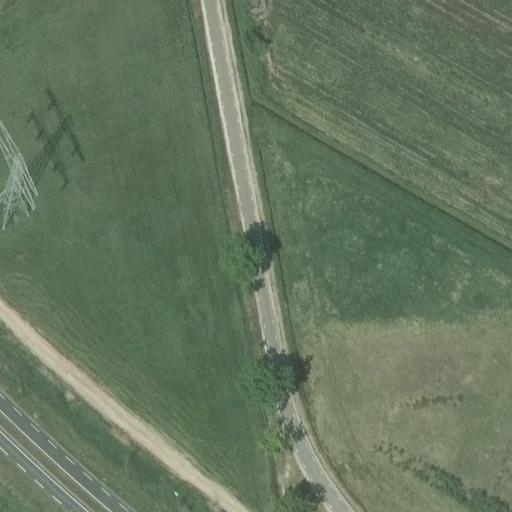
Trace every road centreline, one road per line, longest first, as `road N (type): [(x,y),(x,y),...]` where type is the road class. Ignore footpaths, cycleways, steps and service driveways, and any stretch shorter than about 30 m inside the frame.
road 1 (residential): [(340,511),(311,472),(279,389),(212,0)]
road 2 (track): [(0,308),(159,456),(232,511)]
road 3 (primary): [(118,511),(0,406)]
